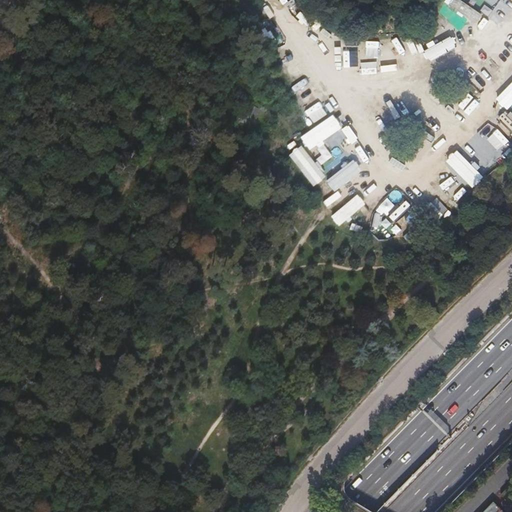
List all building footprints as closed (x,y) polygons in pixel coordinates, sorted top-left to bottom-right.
[(444,0),(435,17),(442,20),(453,0),(444,0)] [(498,53),(503,47),(497,41),(487,53),(504,66),(508,62),(498,53)] [(404,58),(417,56),(415,42),(402,43),(404,58)] [(291,88),(313,76),(308,66),(285,77),(291,88)] [(292,95),(299,111),(322,101),(321,99),(333,94),(327,80),(292,95)] [(471,95),(463,106),(468,109),(476,99),(471,95)] [(313,122),(318,121),(315,110),(309,111),(313,122)] [(435,137),(446,125),(434,114),(423,125),(435,137)] [(298,139),(308,153),(341,131),(331,117),(298,139)] [(497,136),(506,125),(496,117),(487,128),(497,136)] [(348,141),(359,138),(355,125),(344,128),(348,141)] [(413,143),(425,153),(436,141),(424,131),(413,143)] [(511,136),(500,139),(503,148),(511,146),(511,136)] [(461,154),(472,166),(477,162),(466,149),(461,154)] [(300,150),(288,160),(313,191),(326,181),(300,150)] [(352,163),(361,156),(357,152),(348,159),(352,163)] [(461,188),(476,176),(469,168),(465,171),(454,156),(443,164),(461,188)] [(322,162),(315,168),(320,174),(328,168),(322,162)] [(370,165),(357,173),(360,179),(373,171),(370,165)] [(424,181),(445,204),(453,197),(432,174),(424,181)] [(351,192),(327,217),(337,226),(361,201),(351,192)] [(438,216),(443,212),(431,199),(426,203),(438,216)] [(378,219),(387,210),(382,205),(373,214),(378,219)] [(397,223),(403,215),(396,210),(390,218),(397,223)] [(404,233),(412,220),(406,216),(398,229),(404,233)] [(382,245),(396,241),(394,235),(380,239),(382,245)] [(506,504),(511,497),(511,485),(510,483),(500,493),(502,495),(499,497),(506,504)]
